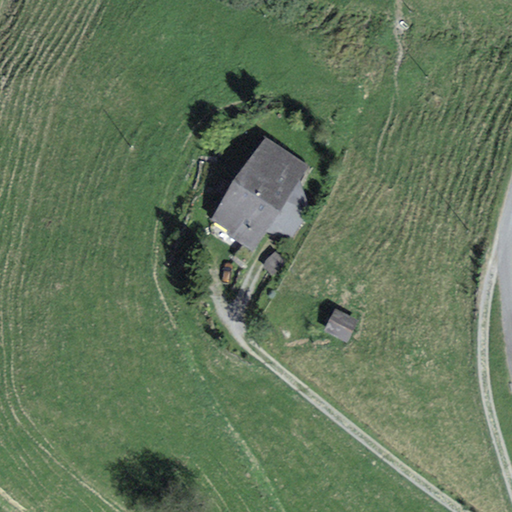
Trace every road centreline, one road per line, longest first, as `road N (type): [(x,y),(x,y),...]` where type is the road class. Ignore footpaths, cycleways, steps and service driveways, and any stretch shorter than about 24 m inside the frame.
road 1 (track): [(252,277),(239,309),(248,345),(462,511)]
road 2 (track): [(511,473),(485,375),(486,306),(497,250),(507,246)]
